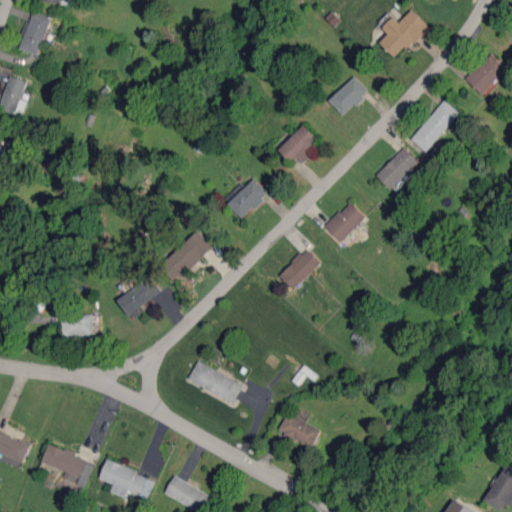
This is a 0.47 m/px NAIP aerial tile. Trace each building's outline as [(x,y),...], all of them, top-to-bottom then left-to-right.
[(397,59),(430,27),(413,10),(399,22),(394,17),(383,27),(389,34),(381,42),(397,59)] [(53,17),(33,11),(20,48),(40,55),(53,17)] [(468,78),(484,93),(508,68),(491,53),(468,78)] [(0,107),(0,108),(17,114),(28,81),(10,76),(0,107)] [(345,115),(370,91),(355,76),(330,100),(345,115)] [(427,151),(461,113),(446,100),(412,138),(427,151)] [(298,156),(304,163),(312,155),(307,150),(319,138),(304,124),(280,149),(293,161),(298,156)] [(378,175),(392,189),(419,160),(405,147),(378,175)] [(225,198),(243,218),(269,193),(255,178),(245,187),(241,183),(225,198)] [(327,227),(343,242),(367,216),(350,201),(327,227)] [(162,267),(178,282),(213,245),(197,230),(162,267)] [(281,274),(295,288),(321,263),(307,248),(281,274)] [(130,315),(163,290),(151,275),(118,300),(130,315)] [(93,314),(63,314),(64,336),(94,335),(93,314)] [(244,385),(199,360),(189,378),(234,403),(244,385)] [(315,446),(323,428),(288,413),(280,431),(315,446)] [(0,457),(21,467),(31,444),(0,429),(0,457)] [(43,462),(81,477),(79,484),(85,487),(95,462),(50,444),(43,462)] [(107,460),(101,478),(114,483),(111,491),(127,497),(129,491),(149,498),(156,478),(107,460)] [(485,500),(501,510),(507,502),(510,504),(511,500),(511,466),(507,464),(485,500)] [(212,494),(174,476),(166,494),(204,511),(212,494)] [(475,511),(455,499),(447,511),(475,511)]
